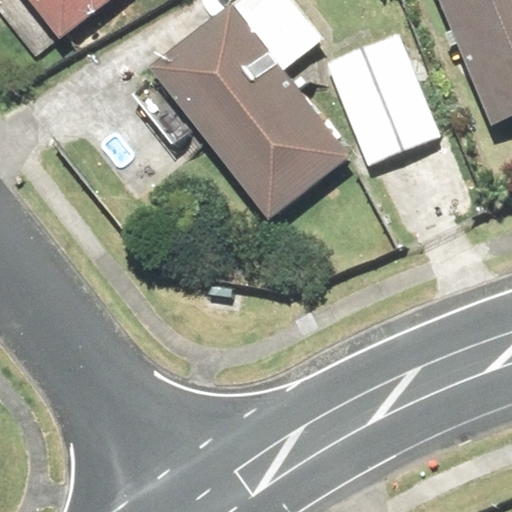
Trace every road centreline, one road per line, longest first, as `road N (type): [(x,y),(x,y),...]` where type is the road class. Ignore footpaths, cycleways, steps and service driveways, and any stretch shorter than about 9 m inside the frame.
road 1 (residential): [(200,504),(403,391),(511,351)]
road 2 (residential): [(200,504),(0,250)]
